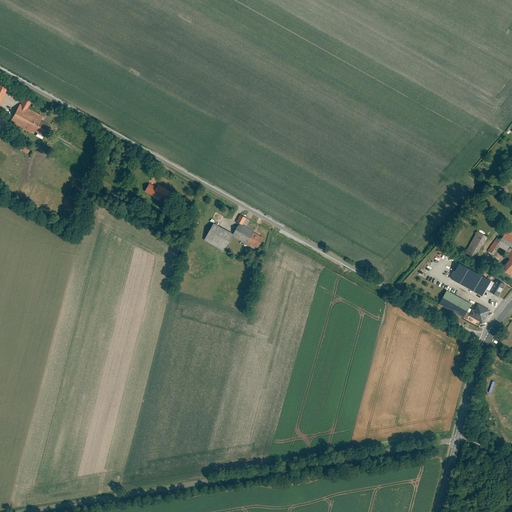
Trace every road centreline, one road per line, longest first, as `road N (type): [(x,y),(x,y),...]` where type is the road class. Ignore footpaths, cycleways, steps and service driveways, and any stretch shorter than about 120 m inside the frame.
road 1 (residential): [(0,69),(485,339)]
road 2 (unclassified): [(33,511),(455,443)]
